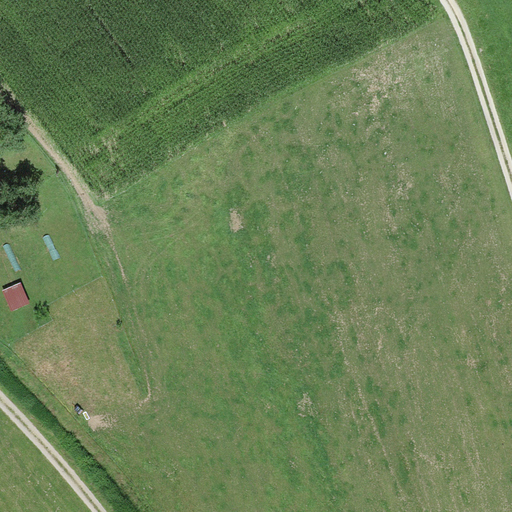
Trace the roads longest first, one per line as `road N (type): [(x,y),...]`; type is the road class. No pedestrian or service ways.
road 1 (track): [(444,0),(458,18),(511,196)]
road 2 (track): [(0,390),(105,511)]
